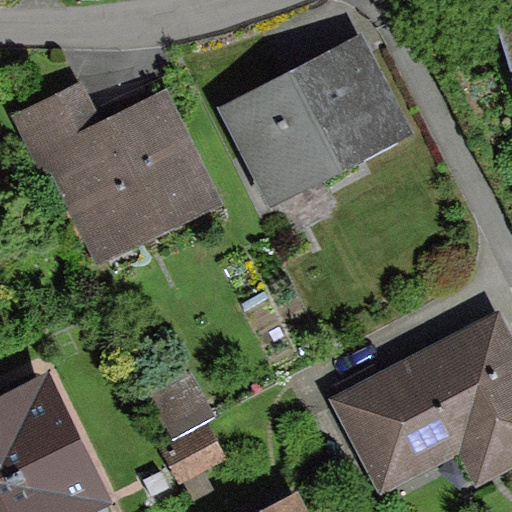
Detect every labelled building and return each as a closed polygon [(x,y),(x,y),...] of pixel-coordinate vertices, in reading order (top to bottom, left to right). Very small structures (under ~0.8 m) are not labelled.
[(389,123),(352,54),(241,112),(278,181),(389,123)] [(79,86),(20,115),(44,164),(58,158),(80,202),(91,197),(112,240),(203,196),(159,105),(102,133),(79,86)] [(504,462),(511,458),(511,351),(495,320),(341,402),(385,484),(487,430),(504,462)] [(183,482),(229,456),(207,417),(214,414),(188,367),(135,397),(183,482)] [(0,511),(62,511),(93,497),(39,388),(0,406),(0,511)] [(264,511),(295,511),(289,500),(264,511)]
